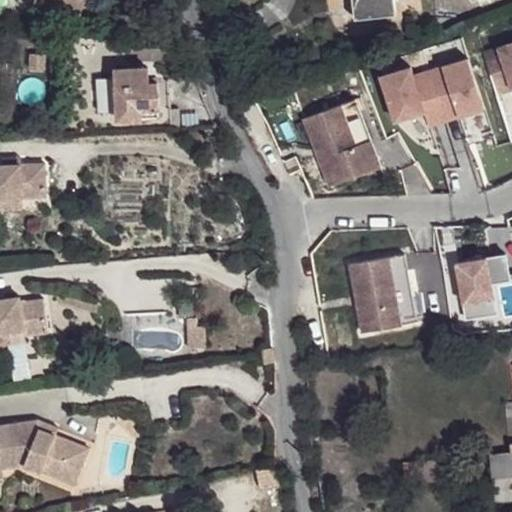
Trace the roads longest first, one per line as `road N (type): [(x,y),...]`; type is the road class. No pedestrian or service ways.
road 1 (residential): [(303,405),(262,398),(224,378),(1,407)]
road 2 (unclassified): [(177,0),(261,175),(278,231)]
road 3 (residential): [(511,200),(473,210),(317,214),(278,231)]
road 4 (unclassified): [(278,231),(303,405)]
road 5 (unknown): [(0,273),(144,263)]
